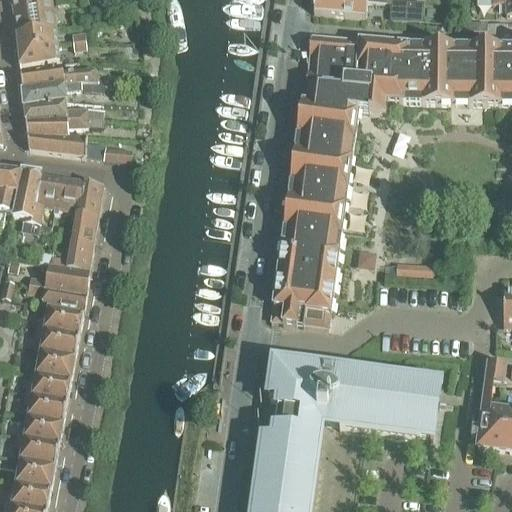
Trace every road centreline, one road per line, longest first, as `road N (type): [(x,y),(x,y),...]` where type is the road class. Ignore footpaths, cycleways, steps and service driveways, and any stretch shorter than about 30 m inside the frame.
road 1 (residential): [(66,511),(127,182),(17,163)]
road 2 (residential): [(250,344),(301,0)]
road 3 (residential): [(250,344),(344,355),(391,324),(482,332),(488,275),(511,276)]
road 4 (residential): [(223,511),(250,344)]
road 5 (residential): [(17,163),(0,0)]
